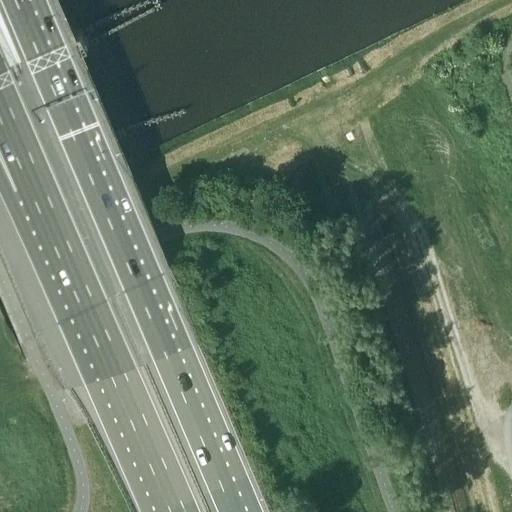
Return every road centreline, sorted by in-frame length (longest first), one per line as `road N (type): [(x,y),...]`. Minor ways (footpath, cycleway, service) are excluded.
road 1 (track): [(0,249),(511,7)]
road 2 (trunk): [(233,511),(15,0)]
road 3 (trunk): [(35,178),(178,511)]
